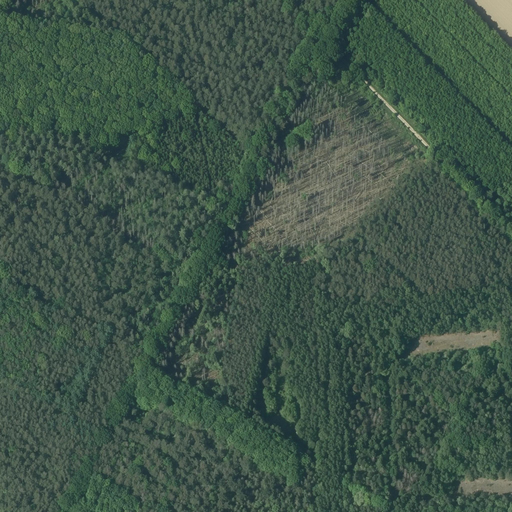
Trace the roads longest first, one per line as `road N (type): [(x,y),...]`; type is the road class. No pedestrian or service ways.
road 1 (track): [(393,511),(392,370),(417,354),(503,341),(511,381)]
road 2 (track): [(332,51),(511,231)]
